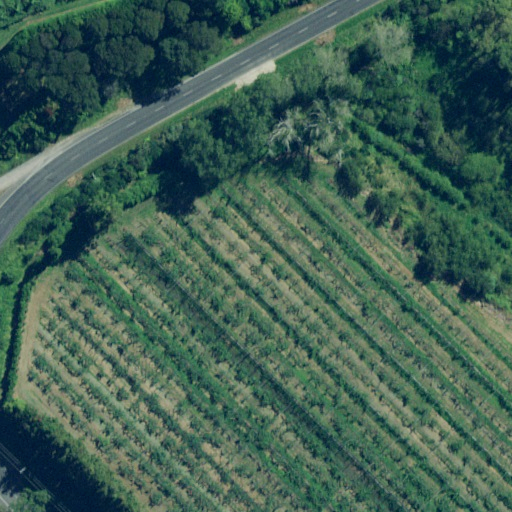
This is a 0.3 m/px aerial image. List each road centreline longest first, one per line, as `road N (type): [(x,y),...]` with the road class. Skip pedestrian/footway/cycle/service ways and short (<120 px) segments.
road 1 (secondary): [(0,228),(50,175),(362,0)]
road 2 (unknown): [(114,136),(46,150),(0,181)]
